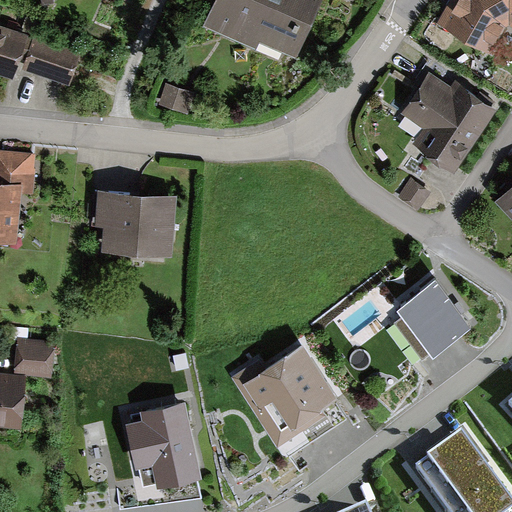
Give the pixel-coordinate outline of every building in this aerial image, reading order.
[(316,0),(212,0),(200,29),(254,52),(258,42),(293,56),(316,0)] [(511,0),(448,0),(437,20),(490,50),(505,24),(510,22),(511,23),(511,0)] [(22,35),(0,27),(0,73),(8,76),(22,35)] [(76,56),(34,40),(23,69),(66,85),(76,56)] [(448,89),(425,74),(399,113),(422,128),(414,141),(451,166),(494,101),(456,76),(448,89)] [(0,240),(14,242),(19,192),(32,193),(35,153),(0,149),(0,240)] [(428,192),(410,179),(398,197),(416,209),(428,192)] [(511,181),(498,195),(511,209),(511,181)] [(175,196),(95,189),(92,225),(106,226),(104,251),(170,256),(175,196)] [(404,316),(388,329),(417,365),(472,320),(433,271),(394,303),(404,316)] [(303,332),(237,373),(276,437),(343,396),(303,332)] [(49,346),(16,343),(14,371),(46,373),(49,346)] [(21,378),(0,376),(0,425),(16,428),(21,378)] [(202,471),(185,394),(140,403),(142,413),(127,416),(137,461),(152,458),(157,481),(202,471)] [(511,511),(511,503),(462,435),(416,468),(448,511),(511,511)]
